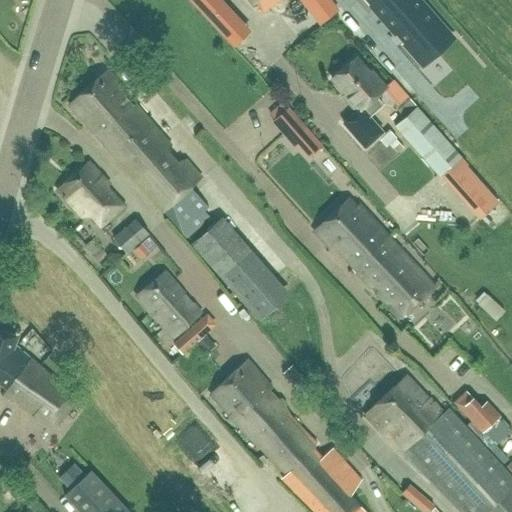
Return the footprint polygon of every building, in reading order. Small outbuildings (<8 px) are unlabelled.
[(220,0),(190,0),(218,29),(233,46),(250,31),(234,14),(220,0)] [(248,0),(253,5),(256,2),(263,11),(276,0),(248,0)] [(329,0),(315,0),(307,7),(320,22),(337,9),(329,0)] [(390,0),(360,0),(364,3),(365,2),(375,13),(390,0)] [(443,34),(413,0),(390,0),(375,13),(385,25),(384,26),(413,60),(443,34)] [(369,74),(356,59),(332,80),(349,99),(347,101),(356,112),(343,125),(363,148),(382,131),(369,117),(383,105),(375,96),(385,86),(372,72),(369,74)] [(131,105),(124,96),(126,92),(107,70),(68,104),(182,234),(181,234),(186,239),(211,216),(207,211),(210,209),(191,187),(201,179),(184,160),(178,162),(169,152),(171,146),(135,104),(131,105)] [(407,98),(396,108),(413,126),(402,136),(439,177),(439,176),(460,157),(407,98)] [(269,112),(274,119),(285,109),(280,102),(269,112)] [(300,121),(288,107),(285,109),(274,119),(270,122),(283,135),(300,121)] [(374,140),(382,154),(398,146),(391,132),(374,140)] [(102,176),(89,163),(57,191),(81,216),(83,215),(85,217),(88,214),(100,227),(123,205),(107,187),(111,183),(103,175),(102,176)] [(210,207),(220,201),(209,184),(199,190),(210,207)] [(472,201),(466,206),(477,218),(496,201),(485,189),(472,201)] [(355,208),(347,199),(313,231),(329,248),(335,248),(358,273),(357,274),(385,303),(394,303),(405,315),(434,288),(391,242),(357,206),(355,208)] [(258,323),(290,294),(222,217),(190,246),(258,323)] [(150,236),(134,219),(113,239),(126,255),(132,250),(142,242),(150,236)] [(151,252),(142,242),(132,250),(141,261),(151,252)] [(184,270),(197,265),(192,250),(178,255),(184,270)] [(173,337),(201,312),(165,272),(137,297),(173,337)] [(451,295),(463,309),(472,301),(460,287),(451,295)] [(350,324),(356,318),(338,302),(332,308),(350,324)] [(182,355),(218,323),(208,313),(185,333),(173,343),(182,355)] [(54,428),(74,400),(14,347),(15,339),(0,331),(0,384),(4,387),(2,394),(54,428)] [(279,402),(270,393),(272,389),(248,362),(211,395),(246,435),(286,475),(280,480),(311,511),(366,511),(360,506),(348,495),(358,479),(331,449),(322,457),(314,449),(317,444),(285,410),(285,404),(282,400),(279,402)] [(442,414),(408,376),(365,416),(384,436),(387,434),(460,511),(486,511),(511,488),(511,477),(448,409),(442,414)] [(314,391),(306,381),(296,389),(305,399),(314,391)] [(328,410),(315,395),(307,403),(320,418),(328,410)] [(481,433),(479,435),(485,442),(486,441),(492,448),(510,431),(498,419),(501,417),(486,400),(480,406),(476,402),(463,414),(481,433)] [(183,456),(211,481),(229,461),(202,436),(183,456)] [(78,511),(128,511),(91,471),(64,496),(78,511)] [(421,511),(436,511),(438,510),(409,482),(400,494),(421,511)] [(232,511),(244,502),(234,491),(223,501),(232,511)]
